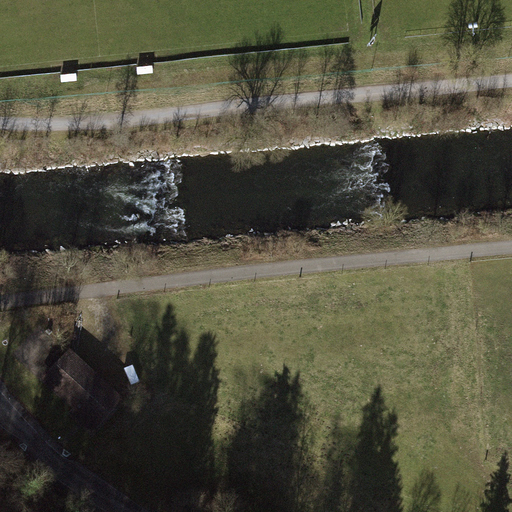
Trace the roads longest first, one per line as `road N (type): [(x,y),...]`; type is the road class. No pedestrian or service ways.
road 1 (track): [(0,304),(511,250)]
road 2 (track): [(511,78),(0,124)]
road 3 (residential): [(0,403),(59,468),(128,511)]
